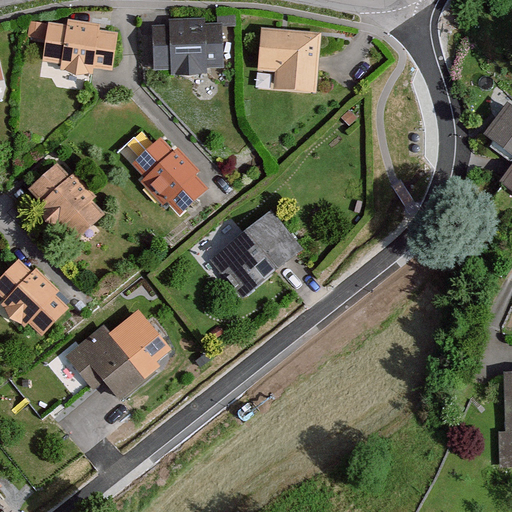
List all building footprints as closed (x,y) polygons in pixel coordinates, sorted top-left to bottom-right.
[(52,29),(46,72),(115,81),(120,39),(52,29)] [(153,32),(155,80),(228,77),(226,29),(153,32)] [(263,37),(261,77),(282,78),(280,101),(322,104),(326,41),(263,37)] [(511,196),(511,111),(506,107),(481,140),(510,162),(495,183),(511,196)] [(129,171),(185,229),(216,199),(161,141),(129,171)] [(24,201),(79,257),(111,226),(55,170),(24,201)] [(212,266),(245,307),(305,259),(272,218),(212,266)] [(0,281),(0,308),(47,351),(78,317),(18,263),(0,281)] [(106,391),(121,409),(163,376),(142,350),(127,362),(105,335),(67,365),(95,400),(106,391)] [(511,377),(510,377),(510,434),(500,434),(500,470),(511,470),(511,377)]
